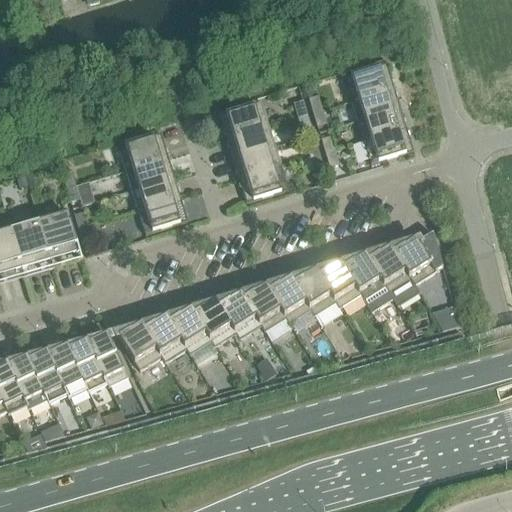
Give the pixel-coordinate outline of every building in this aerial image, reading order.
[(99,5),(97,0),(85,0),(87,8),(99,5)] [(386,67),(344,81),(351,105),(394,92),(386,67)] [(394,92),(351,105),(357,125),(400,111),(394,92)] [(318,99),(309,102),(313,117),(323,114),(318,99)] [(303,104),(293,107),(298,122),(308,119),(303,104)] [(262,106),(219,119),(227,144),(269,130),(262,106)] [(400,111),(357,125),(364,144),(406,131),(400,111)] [(323,114),(313,117),(317,130),(327,127),(323,114)] [(308,119),(298,122),(302,135),(312,132),(308,119)] [(269,130),(227,144),(233,163),(275,150),(269,130)] [(406,131),(364,144),(371,168),(414,155),(406,131)] [(161,137),(118,150),(126,175),(152,167),(168,162),(161,137)] [(331,140),(321,143),(325,156),(335,153),(331,140)] [(316,145),(306,148),(310,161),(320,158),(316,145)] [(275,150),(233,163),(239,183),(281,169),(275,150)] [(335,153),(325,156),(330,171),(339,168),(335,153)] [(320,158),(310,161),(314,175),(324,172),(320,158)] [(152,167),(126,175),(132,194),(174,181),(168,162),(152,167)] [(281,169),(239,183),(246,207),(289,194),(281,169)] [(72,175),(62,178),(67,193),(76,190),(72,175)] [(38,176),(26,179),(31,196),(43,193),(38,176)] [(26,180),(17,183),(20,192),(28,189),(26,180)] [(174,181),(132,194),(138,214),(180,201),(174,181)] [(76,190),(67,193),(70,206),(80,203),(76,190)] [(180,201),(138,214),(145,238),(188,225),(180,201)] [(84,216),(74,219),(78,232),(88,229),(84,216)] [(80,256),(69,218),(39,227),(53,273),(82,264),(80,256)] [(39,227),(11,235),(24,281),(53,273),(39,227)] [(88,229),(78,232),(82,247),(92,244),(88,229)] [(11,235),(0,238),(0,288),(24,281),(11,235)] [(402,251),(403,251),(395,256),(394,257),(411,284),(410,284),(414,290),(437,276),(416,243),(402,251)] [(386,291),(385,292),(389,297),(410,284),(411,284),(394,257),(395,256),(391,250),(378,259),(370,264),(369,264),(386,291)] [(369,264),(370,264),(366,258),(353,267),(345,272),(344,272),(361,299),(372,317),(393,304),(389,297),(385,292),(386,291),(369,264)] [(336,307),(339,313),(361,299),(344,272),(345,272),(341,266),(328,274),(328,275),(320,279),(319,280),(336,307)] [(303,282),(295,287),(294,288),(311,315),(314,321),(336,307),(319,280),(320,279),(316,274),(303,282)] [(291,281),(278,290),(270,295),(269,296),(286,322),(286,323),(289,328),(311,315),(294,288),(295,287),(291,281)] [(261,330),(264,336),(286,323),(286,322),(269,296),(270,295),(266,289),(253,298),(245,303),(244,303),(261,330)] [(261,330),(244,303),(245,303),(242,297),(228,305),(220,310),(219,311),(236,338),(240,344),(261,330)] [(195,318),(195,319),(212,346),(211,346),(215,352),(236,338),(219,311),(220,310),(217,305),(203,313),(195,318)] [(454,311),(432,317),(444,335),(459,331),(454,311)] [(178,321),(170,326),(187,353),(186,354),(190,359),(211,346),(212,346),(195,319),(195,318),(192,312),(178,321)] [(187,353),(170,326),(167,320),(153,328),(153,329),(146,334),(145,334),(162,361),(161,361),(165,367),(186,354),(187,353)] [(128,336),(129,336),(119,342),(140,375),(161,361),(162,361),(145,334),(146,334),(142,328),(128,336)] [(461,337),(437,343),(440,353),(464,346),(461,337)] [(108,339),(97,345),(89,348),(89,349),(105,382),(107,388),(109,391),(128,382),(108,339)] [(437,343),(413,350),(415,360),(440,353),(437,343)] [(89,349),(89,348),(88,345),(77,350),(69,354),(88,394),(87,394),(88,397),(107,388),(105,382),(89,349)] [(68,399),(67,400),(68,403),(87,394),(88,394),(69,354),(68,350),(57,356),(49,359),(49,360),(68,399)] [(413,350),(388,357),(391,366),(415,360),(413,350)] [(30,365),(29,365),(47,405),(49,408),(67,400),(68,399),(49,360),(49,359),(48,356),(37,361),(30,365)] [(388,357),(364,364),(367,373),(391,366),(388,357)] [(28,361),(17,367),(10,370),(9,371),(28,410),(27,411),(29,414),(47,405),(29,365),(30,365),(28,361)] [(266,363),(256,369),(266,384),(275,378),(266,363)] [(364,364),(340,370),(342,380),(367,373),(364,364)] [(0,398),(8,416),(7,416),(9,419),(27,411),(28,410),(9,371),(10,370),(8,367),(0,370),(0,398)] [(340,370),(315,377),(318,387),(342,380),(340,370)] [(315,377),(291,384),(294,393),(318,387),(315,377)] [(291,384),(267,391),(270,400),(294,393),(291,384)] [(267,391),(243,397),(245,407),(270,400),(267,391)] [(243,397),(218,404),(221,414),(245,407),(243,397)] [(218,404),(194,411),(197,420),(221,414),(218,404)] [(194,411),(170,418),(172,427),(197,420),(194,411)] [(120,415),(102,421),(106,429),(125,424),(120,415)] [(91,419),(89,425),(92,433),(103,427),(98,416),(91,419)] [(170,418),(149,423),(152,433),(172,427),(170,418)] [(149,423),(128,429),(131,439),(152,433),(149,423)] [(128,429),(107,435),(110,444),(131,439),(128,429)] [(107,435),(87,441),(89,450),(110,444),(107,435)] [(87,441),(66,447),(68,456),(89,450),(87,441)] [(66,447),(45,452),(48,462),(68,456),(66,447)] [(45,452),(24,458),(27,467),(48,462),(45,452)] [(24,458),(3,464),(6,473),(27,467),(24,458)]
